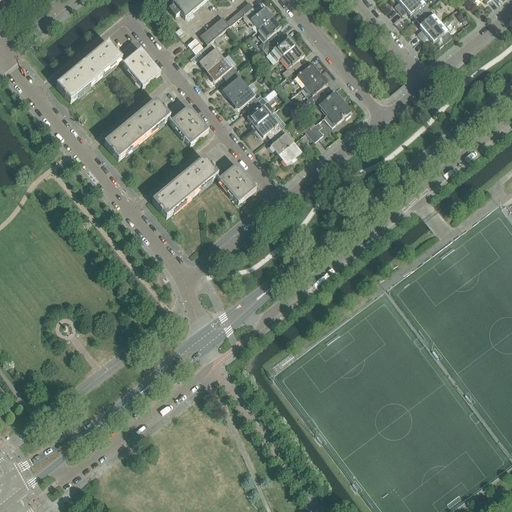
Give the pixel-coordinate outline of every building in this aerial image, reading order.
[(236,0),(167,0),(166,1),(173,9),(169,13),(176,21),(180,17),(184,23),(212,0),(229,0),(232,3),(236,0)] [(397,0),(401,4),(394,9),(398,14),(415,0),(397,0)] [(423,6),(425,5),(420,0),(415,0),(398,14),(402,19),(409,13),(417,23),(429,12),(423,6)] [(248,6),(238,15),(242,19),(252,11),(248,6)] [(264,12),(258,17),(252,11),(242,19),(251,30),(254,28),(258,33),(272,21),(264,12)] [(435,17),(434,18),(429,12),(417,23),(424,32),(417,38),(421,42),(442,25),(435,17)] [(457,19),(462,25),(466,22),(460,16),(457,19)] [(214,42),(219,38),(229,30),(222,21),(200,40),(207,48),(210,46),(214,42)] [(259,47),(263,53),(278,41),(274,36),(280,31),(272,21),(258,33),(261,36),(257,39),(262,45),(259,47)] [(446,34),(448,32),(442,25),(421,42),(425,47),(429,44),(432,47),(434,45),(439,51),(452,40),(446,34)] [(276,66),(281,62),(296,50),(288,40),(282,45),(278,41),(263,53),(268,58),(269,57),(276,66)] [(195,41),(187,48),(195,57),(203,51),(195,41)] [(140,53),(138,55),(130,45),(117,56),(116,55),(115,55),(122,63),(120,64),(123,68),(122,69),(142,92),(160,77),(140,53)] [(122,63),(115,55),(108,46),(82,68),(96,84),(120,64),(122,63)] [(208,75),(223,62),(210,46),(207,48),(199,55),(205,61),(200,65),(208,75)] [(298,64),(304,59),(296,50),(281,62),(288,71),(282,75),(287,81),(301,69),(298,64)] [(234,68),(231,71),(223,62),(208,75),(212,79),(210,81),(214,86),(222,79),(226,84),(238,73),(234,68)] [(70,106),(96,84),(82,68),(56,90),(70,106)] [(304,90),(319,78),(311,68),(305,73),(301,69),(287,81),(291,86),(296,81),(304,90)] [(239,81),(242,78),(238,73),(226,84),(229,88),(221,95),(226,100),(227,98),(231,103),(247,90),(239,81)] [(327,87),(319,78),(304,90),(311,99),(305,103),(309,108),(315,104),(325,96),(321,92),(327,87)] [(249,112),(258,104),(247,90),(231,103),(239,113),(245,107),(249,112)] [(342,106),(335,96),(334,96),(328,101),(325,96),(315,104),(327,118),(342,106)] [(268,105),(267,106),(263,100),(258,104),(249,112),(253,116),(246,122),(254,131),(274,114),(273,113),(274,113),(268,105)] [(188,111),(186,113),(178,103),(165,114),(164,113),(163,113),(169,120),(168,122),(171,125),(170,126),(189,150),(207,134),(188,111)] [(169,120),(163,113),(156,104),(130,126),(144,142),(168,122),(169,120)] [(332,131),(344,121),(345,122),(350,118),(349,117),(351,115),(342,106),(327,118),(328,119),(324,122),(332,131)] [(274,114),(254,131),(262,141),(266,137),(268,139),(270,138),(272,140),(282,133),(286,129),(274,114)] [(118,164),(144,142),(130,126),(104,147),(118,164)] [(322,130),(318,126),(315,128),(315,129),(311,133),(318,142),(323,138),(319,133),(322,130)] [(318,142),(311,133),(310,132),(306,136),(314,146),(318,142)] [(293,146),(282,133),(272,140),(271,141),(274,146),(270,150),(278,159),(293,146)] [(286,169),(301,156),(293,146),(278,159),(286,169)] [(236,169),(234,171),(226,161),(213,172),(212,170),(211,171),(217,179),(216,180),(219,183),(218,184),(237,208),(255,192),(236,169)] [(217,179),(211,171),(203,162),(177,184),(191,200),(216,180),(217,179)] [(166,222),(191,200),(177,184),(152,205),(166,222)]
